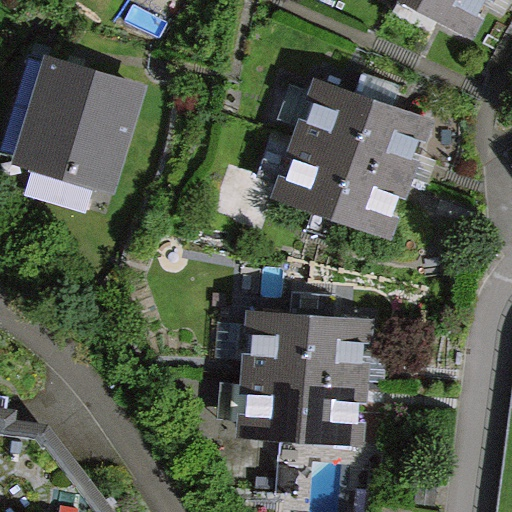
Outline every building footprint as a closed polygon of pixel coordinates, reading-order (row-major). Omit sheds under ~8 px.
[(410,0),(466,30),(482,0),(410,0)] [(130,190),(153,90),(48,66),(25,166),(130,190)] [(327,79),(306,134),(403,170),(423,115),(327,79)] [(380,230),(403,170),(306,134),(284,194),(380,230)] [(362,377),(367,318),(260,308),(254,367),(362,377)] [(356,437),(362,377),(254,367),(249,427),(356,437)] [(113,511),(48,435),(28,432),(2,399),(0,398),(0,511),(113,511)]
